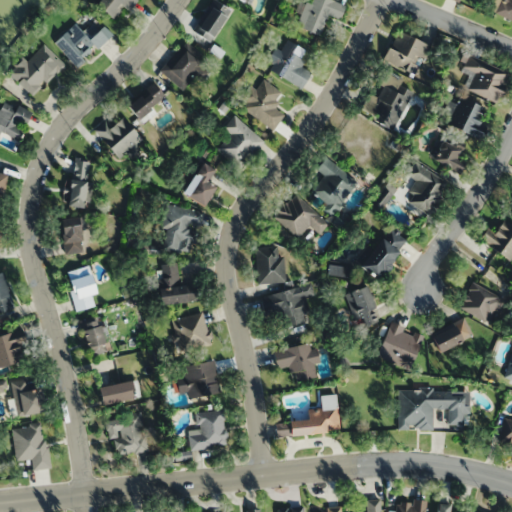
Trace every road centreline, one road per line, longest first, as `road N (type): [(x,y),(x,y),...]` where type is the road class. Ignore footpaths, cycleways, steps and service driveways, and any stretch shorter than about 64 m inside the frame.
road 1 (residential): [(180,0),(64,129),(33,198),(35,282),(64,383),(87,511)]
road 2 (residential): [(383,0),(312,133),(248,207),(232,239),(228,275),(264,478)]
road 3 (tertiary): [(511,488),(428,470),(340,468),(0,508)]
road 4 (residential): [(421,290),(511,135)]
road 5 (residential): [(394,0),(511,48)]
